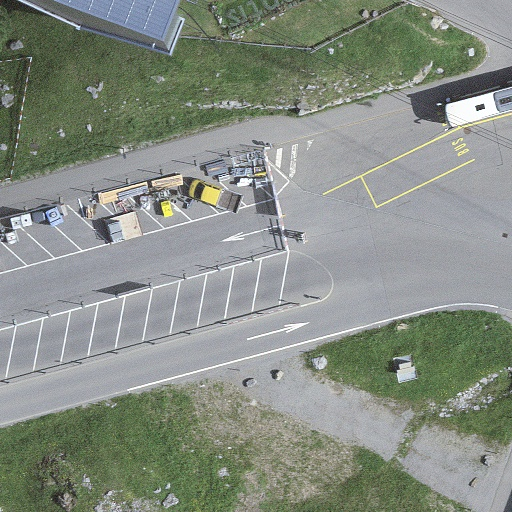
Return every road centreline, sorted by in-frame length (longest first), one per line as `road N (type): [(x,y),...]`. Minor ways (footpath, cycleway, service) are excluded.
road 1 (tertiary): [(0,407),(338,316),(364,303),(422,249)]
road 2 (tertiary): [(422,249),(292,225),(0,301)]
